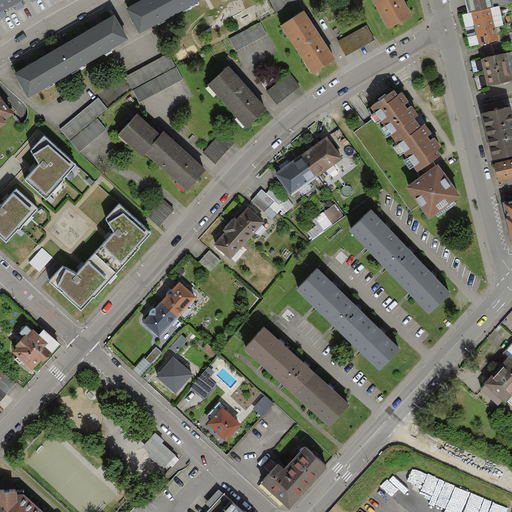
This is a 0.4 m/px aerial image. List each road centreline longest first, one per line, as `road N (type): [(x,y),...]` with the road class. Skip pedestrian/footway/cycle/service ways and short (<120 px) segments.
road 1 (residential): [(448,32),(343,79),(272,138),(82,346)]
road 2 (tertiary): [(448,32),(496,254),(511,267)]
road 3 (residential): [(264,511),(82,346)]
road 4 (primary): [(389,420),(511,280)]
road 5 (residential): [(389,420),(511,482)]
road 6 (residential): [(82,346),(0,439)]
road 7 (primary): [(306,511),(389,420)]
